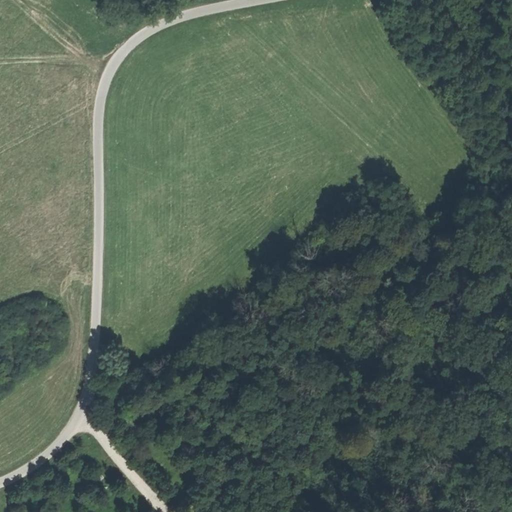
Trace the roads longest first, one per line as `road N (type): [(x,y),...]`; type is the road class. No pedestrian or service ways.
road 1 (unclassified): [(254,0),(141,33),(116,58),(97,119),(93,362),(80,418),(53,449),(0,482)]
road 2 (track): [(80,418),(164,511)]
